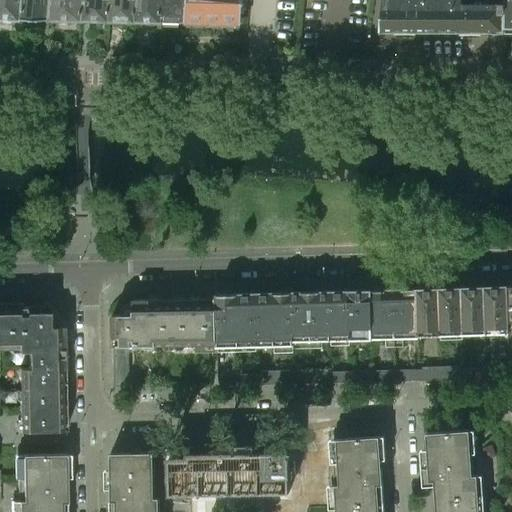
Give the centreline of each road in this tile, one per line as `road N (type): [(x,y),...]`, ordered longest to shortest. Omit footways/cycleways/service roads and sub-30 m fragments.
road 1 (residential): [(511,83),(0,80)]
road 2 (residential): [(80,279),(511,257)]
road 3 (residential): [(406,511),(399,411),(83,426)]
road 4 (residential): [(80,279),(83,426)]
